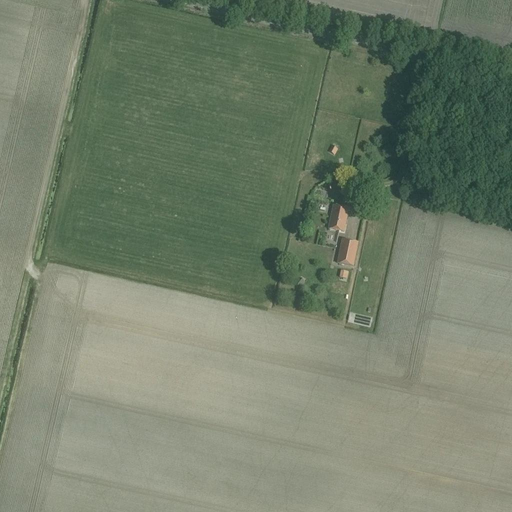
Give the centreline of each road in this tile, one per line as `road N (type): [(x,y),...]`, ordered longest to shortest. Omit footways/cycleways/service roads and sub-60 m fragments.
road 1 (tertiary): [(511,75),(184,0)]
road 2 (track): [(84,0),(29,261),(39,278)]
